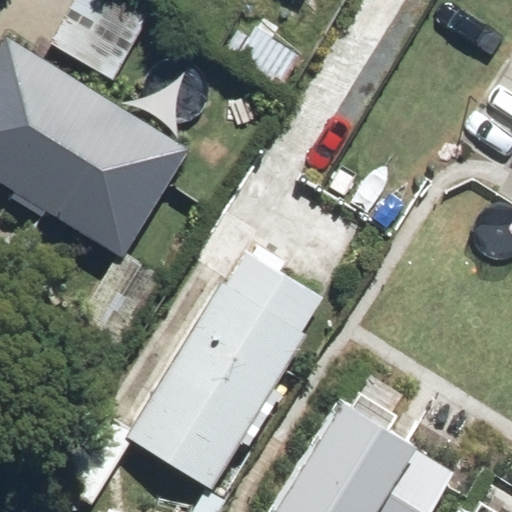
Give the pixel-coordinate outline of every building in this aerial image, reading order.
[(150,6),(137,0),(69,0),(49,39),(115,73),(150,6)] [(245,9),(226,41),(287,78),(306,46),(245,9)] [(194,139),(14,27),(0,49),(0,170),(126,248),(194,139)] [(170,118),(175,119),(180,120),(181,119),(187,119),(192,117),(197,114),(202,111),(206,106),(209,101),(211,96),(212,90),(212,85),(211,79),(209,73),(207,68),(203,64),(199,60),(194,57),(189,55),(183,54),(177,53),(172,54),(166,56),(161,59),(156,62),(153,67),(150,72),(148,77),(146,82),(146,88),(147,94),(149,99),(151,104),(155,109),(159,113),(164,116),(170,118)] [(342,287),(254,230),(130,419),(218,476),(342,287)] [(420,511),(455,454),(334,383),(261,506),(272,511),(359,511),(365,503),(380,511),(420,511)] [(182,511),(134,488),(122,511),(182,511)] [(486,511),(456,494),(445,511),(486,511)]
